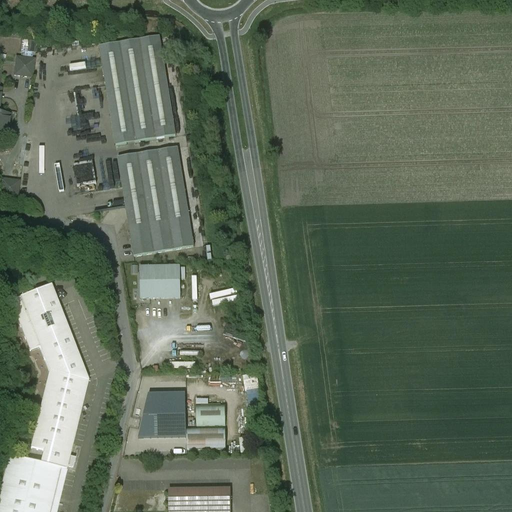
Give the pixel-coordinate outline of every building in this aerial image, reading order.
[(160,38),(100,48),(103,67),(70,73),(103,68),(106,87),(73,93),(106,88),(116,147),(176,137),(160,38)] [(35,44),(18,42),(17,49),(34,51),(35,44)] [(34,61),(17,59),(14,77),(32,79),(34,61)] [(0,138),(7,139),(10,117),(0,115),(0,99),(1,92),(0,91),(0,138)] [(178,149),(118,159),(123,188),(90,194),(123,189),(126,208),(93,214),(126,209),(134,258),(194,248),(178,149)] [(19,183),(1,181),(0,192),(0,198),(17,201),(19,183)] [(180,300),(180,268),(140,268),(140,301),(180,300)] [(51,287),(10,303),(30,353),(40,349),(49,373),(30,450),(43,453),(40,465),(22,461),(21,461),(66,472),(67,468),(73,469),(75,460),(69,458),(88,382),(51,287)] [(138,440),(186,439),(185,395),(148,396),(138,440)] [(21,461),(8,458),(0,492),(0,511),(56,511),(66,472),(21,461)] [(230,490),(169,491),(169,511),(230,511),(231,511),(230,490)]
